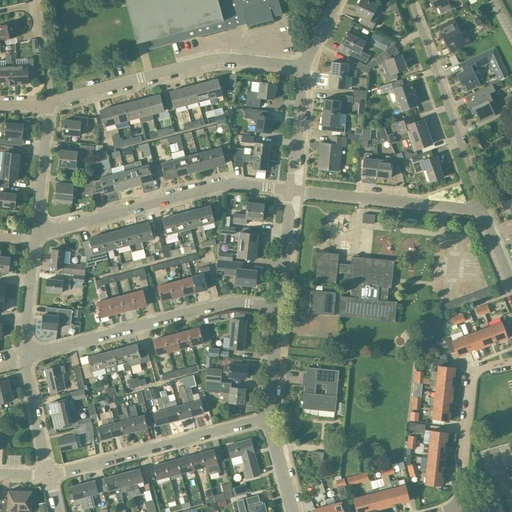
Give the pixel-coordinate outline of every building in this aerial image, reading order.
[(126,0),(137,43),(148,40),(150,49),(246,24),(247,26),(273,19),(272,17),(282,14),(278,0),(126,0)] [(372,28),(377,18),(372,15),(377,5),(366,0),(360,0),(354,13),(363,17),(360,22),(372,28)] [(451,8),(447,0),(429,0),(434,9),(438,7),(441,13),(451,8)] [(397,8),(395,2),(385,7),(383,12),(397,8)] [(471,43),(468,37),(462,40),(458,32),(460,31),(454,19),(440,26),(445,37),(443,38),(447,48),(452,45),(455,51),(471,43)] [(14,23),(0,25),(0,45),(5,45),(4,39),(16,37),(14,23)] [(366,63),(370,55),(361,51),(366,41),(349,33),(343,45),(349,48),(347,54),(366,63)] [(378,48),(385,51),(389,41),(382,38),(378,48)] [(509,76),(495,47),(460,64),(464,71),(457,74),(459,80),(462,78),(468,91),(480,85),(475,74),(479,72),(480,70),(479,69),(477,66),(488,61),(498,81),(509,76)] [(365,66),(371,68),(371,67),(379,65),(382,64),(386,75),(383,76),(386,82),(398,78),(396,72),(406,69),(401,55),(391,58),(386,51),(375,59),(374,59),(365,66)] [(453,66),(458,63),(455,55),(449,58),(453,66)] [(28,66),(16,67),(16,84),(17,84),(28,84),(28,71),(34,71),(34,59),(27,59),(28,66)] [(331,75),(347,76),(356,77),(357,70),(348,69),(349,64),(332,62),(331,75)] [(371,68),(365,66),(358,62),(356,68),(368,74),(371,68)] [(17,86),(17,84),(16,84),(16,67),(6,67),(7,85),(7,86),(17,86)] [(346,89),(347,76),(331,75),(329,87),(346,89)] [(206,82),(210,98),(212,105),(218,104),(216,97),(222,95),(218,79),(206,82)] [(419,104),(411,83),(404,86),(402,79),(379,87),(381,94),(395,89),(403,110),(419,104)] [(198,102),(210,98),(206,82),(194,85),(198,102)] [(260,83),(259,93),(250,92),(249,103),(260,104),(261,97),(274,99),(276,84),(260,83)] [(186,105),(198,102),(194,85),(182,89),(186,105)] [(495,116),(489,102),(493,101),(489,94),(495,91),(492,85),(475,93),(477,98),(467,103),(471,111),(472,110),(479,123),(495,116)] [(174,108),(186,105),(182,89),(170,92),(174,108)] [(148,98),(152,114),(164,111),(160,94),(148,98)] [(366,97),(353,96),(352,103),(359,103),(358,116),(364,116),(365,104),(366,97)] [(140,117),(152,114),(148,98),(136,101),(140,117)] [(324,99),(323,112),(339,114),(340,112),(344,113),(344,107),(340,107),(341,101),(324,99)] [(128,120),(140,117),(136,101),(124,104),(128,120)] [(116,124),(128,120),(124,104),(112,107),(116,124)] [(104,127),(116,124),(112,107),(99,111),(104,127)] [(245,119),(257,120),(256,131),(271,132),(272,117),(257,116),(258,110),(246,109),(245,119)] [(338,125),(339,114),(323,112),(321,125),(321,130),(344,133),(345,126),(338,125)] [(215,117),(217,122),(217,125),(227,122),(224,113),(215,116),(215,117)] [(87,133),(88,117),(74,116),(73,121),(64,120),(62,134),(79,136),(80,133),(87,133)] [(410,138),(427,132),(425,124),(426,124),(424,119),(408,125),(406,119),(394,123),(398,134),(408,131),(410,137),(410,138)] [(22,140),(24,125),(7,123),(6,135),(1,134),(0,143),(15,145),(15,139),(22,140)] [(362,135),(360,134),(359,141),(370,142),(370,140),(377,140),(376,134),(376,132),(377,132),(376,129),(376,127),(363,127),(362,128),(362,131),(362,135)] [(389,140),(384,127),(376,127),(376,129),(377,132),(376,132),(376,134),(377,144),(389,140)] [(427,132),(410,138),(405,140),(407,147),(403,149),(406,159),(417,155),(415,150),(433,144),(431,139),(430,139),(427,132)] [(169,138),(170,143),(177,142),(179,149),(183,148),(180,135),(169,138)] [(345,146),(346,138),(332,136),(331,144),(319,143),(318,150),(320,150),(318,168),(339,170),(341,146),(345,146)] [(478,149),(484,146),(480,137),(474,141),(478,149)] [(121,141),(121,142),(122,147),(134,144),(133,138),(121,141)] [(254,155),(268,157),(270,144),(255,143),(255,150),(252,150),(251,155),(254,155)] [(148,144),(136,147),(137,153),(144,151),(146,157),(151,155),(148,144)] [(2,165),(19,167),(21,154),(12,153),(13,146),(0,145),(0,165),(2,165)] [(80,152),(77,152),(61,150),(59,166),(67,167),(66,175),(77,176),(78,168),(75,168),(76,157),(92,159),(93,146),(81,145),(80,152)] [(125,156),(133,153),(131,147),(123,150),(125,156)] [(210,151),(209,151),(213,167),(226,163),(221,147),(210,151)] [(107,151),(98,153),(100,163),(109,161),(107,151)] [(201,170),(213,167),(209,151),(197,154),(201,170)] [(433,157),(433,156),(431,151),(411,158),(417,173),(426,170),(430,182),(443,177),(439,164),(440,163),(437,156),(433,157)] [(189,173),(201,170),(197,154),(185,157),(189,173)] [(245,154),(236,154),(235,167),(243,168),(244,160),(253,161),(252,168),(267,170),(268,157),(254,155),(251,155),(245,154)] [(362,175),(376,177),(378,160),(371,159),(371,154),(364,154),(362,175)] [(378,160),(376,177),(390,178),(392,161),(390,156),(385,156),(385,160),(378,160)] [(177,176),(189,173),(185,157),(173,160),(177,176)] [(165,179),(177,176),(173,160),(161,164),(165,179)] [(136,168),(141,184),(153,181),(149,165),(142,167),(140,161),(135,162),(136,168)] [(0,185),(9,186),(9,179),(18,180),(19,167),(2,165),(1,171),(1,172),(0,171),(0,185)] [(129,187),(141,184),(136,168),(124,171),(129,187)] [(117,191),(129,187),(124,171),(112,175),(117,191)] [(117,191),(112,175),(100,178),(101,180),(95,182),(94,195),(104,192),(105,194),(117,191)] [(57,183),(55,201),(71,203),(73,193),(85,195),(86,187),(94,187),(95,181),(68,178),(68,184),(57,183)] [(9,186),(0,185),(0,205),(15,207),(16,194),(8,193),(9,186)] [(511,190),(499,196),(504,210),(510,208),(511,213),(511,190)] [(248,202),(246,214),(235,213),(234,223),(245,224),(246,218),(262,220),(264,204),(248,202)] [(198,209),(202,225),(215,222),(210,206),(198,209)] [(190,228),(202,225),(198,209),(186,212),(190,228)] [(178,231),(190,228),(186,212),(174,216),(178,231)] [(374,224),(375,215),(363,214),(362,223),(374,224)] [(166,235),(178,231),(174,216),(162,219),(166,235)] [(137,225),(142,242),(154,238),(150,222),(137,225)] [(130,245),(142,242),(137,225),(125,229),(130,245)] [(236,227),(222,226),(221,233),(235,235),(236,227)] [(118,248),(130,245),(125,229),(113,232),(118,248)] [(106,251),(118,248),(113,232),(101,235),(106,251)] [(239,245),(257,247),(258,235),(240,233),(239,245)] [(93,254),(106,251),(101,235),(89,238),(93,254)] [(172,251),(170,245),(164,247),(167,257),(180,254),(179,249),(172,251)] [(256,259),(257,247),(239,245),(237,257),(256,259)] [(132,252),(134,260),(147,257),(145,249),(132,252)] [(74,275),(84,276),(85,265),(64,263),(65,251),(53,250),(51,266),(63,268),(63,274),(74,275)] [(233,254),(219,252),(219,259),(233,261),(233,254)] [(388,288),(391,288),(394,261),(352,256),(351,265),(338,263),(339,254),(318,252),(315,281),(336,283),(337,273),(350,274),(349,284),(351,284),(350,297),(340,296),(339,315),(395,321),(397,301),(387,301),(388,288)] [(187,256),(185,257),(187,263),(201,259),(199,253),(187,256)] [(0,272),(8,273),(9,258),(0,257),(0,272)] [(176,259),(172,260),(174,266),(187,263),(185,257),(176,259)] [(164,263),(159,264),(161,270),(174,266),(172,260),(164,263)] [(217,269),(237,271),(236,284),(255,287),(257,271),(242,269),(243,263),(218,260),(217,269)] [(192,277),(196,292),(208,289),(207,286),(213,285),(209,266),(196,269),(198,275),(192,277)] [(138,269),(131,271),(132,277),(140,275),(138,269)] [(126,273),(118,275),(119,281),(132,277),(131,271),(126,273)] [(114,276),(104,278),(106,285),(119,281),(118,275),(114,276)] [(185,295),(196,292),(192,277),(181,280),(185,295)] [(106,285),(104,278),(96,281),(98,287),(105,285),(106,285)] [(71,280),(63,279),(63,281),(47,279),(46,292),(62,293),(62,287),(70,288),(71,280)] [(173,298),(185,295),(181,280),(169,283),(173,298)] [(161,301),(173,298),(169,283),(157,286),(161,301)] [(488,288),(438,307),(441,315),(491,296),(488,288)] [(131,293),(135,309),(147,305),(143,290),(131,293)] [(309,313),(333,316),(336,293),(311,290),(309,313)] [(124,312),(135,309),(131,293),(120,296),(124,312)] [(112,315),(124,312),(120,296),(108,299),(112,315)] [(101,318),(112,315),(108,299),(96,303),(101,318)] [(487,304),(482,306),(485,315),(490,312),(487,304)] [(485,315),(482,306),(476,309),(479,316),(479,317),(485,315)] [(57,330),(58,331),(59,320),(70,322),(71,312),(46,309),(46,315),(44,315),(42,328),(57,330)] [(457,316),(460,324),(465,322),(462,314),(457,316)] [(454,326),(460,324),(457,316),(451,318),(454,326)] [(244,350),(247,320),(232,319),(229,349),(244,350)] [(489,327),(494,340),(499,338),(500,340),(507,338),(502,322),(489,327)] [(187,330),(192,346),(203,343),(199,327),(187,330)] [(489,342),(494,340),(489,327),(477,332),(482,347),(490,344),(489,342)] [(180,349),(192,346),(187,330),(176,333),(180,349)] [(475,350),(482,347),(477,332),(464,336),(469,349),(474,347),(475,350)] [(169,352),(180,349),(176,333),(165,337),(169,352)] [(464,351),(469,349),(464,336),(452,341),(457,356),(465,353),(464,351)] [(157,355),(169,352),(165,337),(153,340),(157,355)] [(125,347),(130,367),(141,364),(150,361),(146,348),(139,349),(137,344),(125,347)] [(125,347),(112,350),(116,365),(122,363),(125,373),(131,371),(130,367),(128,361),(125,347)] [(209,349),(208,357),(220,358),(220,350),(209,349)] [(100,354),(104,368),(105,373),(106,373),(106,374),(118,371),(116,365),(112,350),(100,354)] [(94,376),(105,374),(105,373),(104,368),(100,354),(87,357),(89,363),(82,365),(85,378),(94,376)] [(432,371),(431,379),(451,381),(451,375),(454,376),(454,367),(447,367),(447,360),(433,359),(432,365),(438,366),(438,372),(432,371)] [(183,369),(182,369),(184,376),(195,373),(194,372),(193,366),(185,368),(184,363),(181,363),(183,369)] [(223,376),(229,377),(246,378),(247,365),(230,364),(230,368),(224,368),(223,376)] [(85,389),(79,365),(73,367),(79,391),(85,389)] [(65,373),(64,366),(59,367),(59,366),(45,370),(51,393),(58,392),(57,390),(64,388),(62,379),(64,378),(63,373),(65,373)] [(335,411),(339,371),(307,367),(303,408),(335,411)] [(206,380),(206,381),(221,382),(223,369),(207,368),(206,380)] [(173,371),(171,372),(173,379),(184,376),(182,369),(173,371)] [(173,379),(171,372),(162,374),(164,381),(173,379)] [(185,388),(192,416),(204,413),(200,400),(194,401),(190,387),(196,385),(193,375),(182,378),(183,385),(184,389),(185,388)] [(436,387),(435,392),(451,394),(452,386),(450,386),(451,381),(431,379),(430,386),(436,387)] [(0,392),(11,390),(8,380),(0,381),(0,392)] [(221,382),(206,381),(205,392),(221,394),(220,396),(229,397),(229,402),(244,404),(245,389),(230,387),(231,383),(221,382)] [(184,389),(183,385),(178,387),(183,404),(177,406),(180,419),(192,416),(185,388),(184,389)] [(11,390),(0,392),(0,409),(2,409),(1,403),(13,401),(11,390)] [(49,403),(52,415),(69,412),(75,410),(73,401),(86,398),(84,390),(60,396),(61,400),(49,403)] [(150,390),(144,391),(146,400),(152,399),(150,390)] [(142,392),(136,393),(139,405),(145,404),(142,392)] [(428,405),(434,405),(448,407),(448,402),(451,402),(451,394),(435,392),(435,398),(429,397),(428,405)] [(162,397),(169,422),(180,419),(177,406),(175,401),(170,402),(168,396),(162,397)] [(169,422),(162,397),(156,399),(159,411),(153,412),(157,425),(168,422),(169,422)] [(90,415),(96,414),(93,402),(87,403),(90,415)] [(134,404),(129,406),(135,431),(148,428),(144,415),(138,417),(134,404)] [(447,412),(448,407),(434,405),(432,419),(449,421),(450,412),(447,412)] [(124,434),(135,431),(129,406),(123,408),(124,414),(118,415),(120,421),(124,434)] [(69,412),(52,415),(55,428),(72,424),(71,418),(77,417),(75,410),(69,412)] [(124,434),(120,421),(115,423),(111,411),(106,413),(112,437),(124,434)] [(106,413),(105,412),(100,414),(103,426),(97,427),(100,440),(112,437),(106,413)] [(419,413),(411,412),(410,421),(418,422),(419,413)] [(77,421),(79,428),(86,426),(93,425),(91,418),(77,421)] [(424,433),(425,425),(410,423),(409,431),(424,433)] [(77,448),(75,435),(79,434),(77,428),(73,429),(74,434),(57,438),(60,451),(77,448)] [(430,444),(443,446),(444,441),(446,441),(447,433),(431,431),(430,444)] [(247,440),(246,438),(241,439),(242,441),(227,445),(231,458),(242,455),(248,478),(260,475),(253,452),(255,452),(251,439),(247,440)] [(443,451),(443,446),(430,444),(428,457),(444,459),(445,451),(443,451)] [(202,453),(205,467),(208,474),(220,471),(214,449),(202,453)] [(323,453),(313,452),(312,460),(322,461),(323,453)] [(193,470),(205,467),(202,453),(190,456),(193,470)] [(181,473),(193,470),(190,456),(178,459),(181,473)] [(443,467),(444,459),(428,457),(427,470),(440,472),(441,466),(443,467)] [(169,476),(181,473),(178,459),(166,462),(169,476)] [(157,480),(169,476),(166,462),(153,466),(157,480)] [(403,463),(396,464),(398,471),(404,470),(403,463)] [(389,476),(387,468),(381,470),(383,477),(389,476)] [(128,472),(131,485),(134,497),(140,495),(136,483),(143,482),(140,469),(128,472)] [(440,477),(440,472),(427,470),(425,484),(441,486),(442,477),(440,477)] [(129,498),(134,497),(128,472),(116,475),(120,488),(125,486),(129,498)] [(367,472),(361,474),(363,482),(369,481),(367,472)] [(363,482),(361,474),(346,478),(349,486),(363,482)] [(120,488),(116,475),(104,478),(109,496),(116,494),(118,501),(123,500),(120,488)] [(344,479),(335,481),(341,501),(347,499),(343,487),(346,486),(344,479)] [(392,485),(391,485),(396,502),(401,500),(402,503),(409,501),(405,485),(400,487),(398,479),(391,481),(392,485)] [(94,481),(83,484),(86,496),(90,510),(95,508),(92,495),(98,493),(94,481)] [(214,496),(214,498),(216,503),(233,498),(229,483),(221,485),(224,493),(214,496)] [(86,496),(83,484),(71,487),(74,499),(76,506),(83,505),(84,511),(90,511),(89,510),(90,510),(86,496)] [(239,486),(242,494),(248,493),(245,484),(239,486)] [(379,489),(378,489),(383,508),(391,506),(391,503),(396,502),(391,485),(379,489)] [(317,495),(315,487),(308,489),(310,497),(317,495)] [(367,495),(370,508),(375,507),(376,510),(383,508),(378,489),(372,490),(372,491),(366,492),(367,495)] [(19,511),(20,491),(8,491),(8,499),(0,500),(1,511),(7,511),(8,511),(19,511)] [(30,511),(32,492),(20,491),(19,511),(30,511)] [(261,505),(258,495),(237,501),(239,511),(265,511),(264,504),(261,505)] [(370,508),(367,495),(354,499),(357,511),(365,511),(365,510),(370,508)] [(188,496),(179,498),(182,509),(191,507),(188,496)] [(327,499),(328,505),(329,511),(343,511),(341,502),(335,504),(333,497),(327,499)] [(145,503),(147,511),(156,511),(154,501),(145,503)]
